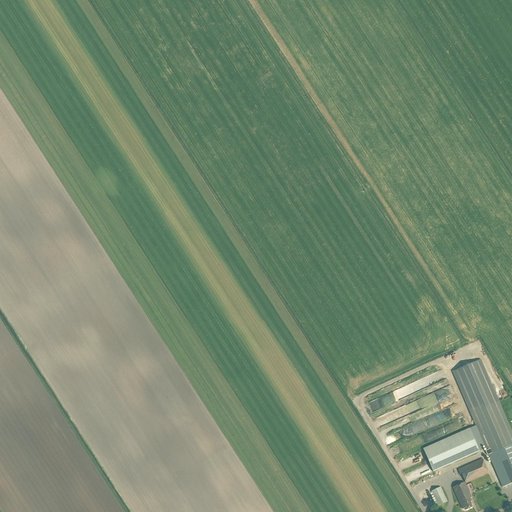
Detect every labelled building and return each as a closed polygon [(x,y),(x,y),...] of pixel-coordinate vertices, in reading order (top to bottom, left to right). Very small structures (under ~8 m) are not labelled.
[(453,372),(503,488),(511,483),(511,432),(497,397),(481,360),(453,372)] [(394,393),(368,402),(372,412),(398,402),(394,393)] [(469,429),(423,450),(433,472),(479,452),(469,429)] [(483,459),(458,470),(463,480),(464,479),(466,483),(489,473),(483,459)] [(472,502),(470,498),(471,498),(465,482),(453,488),(463,509),(465,508),(466,510),(473,507),(471,502),(472,502)] [(441,487),(431,492),(438,506),(447,502),(441,487)]
